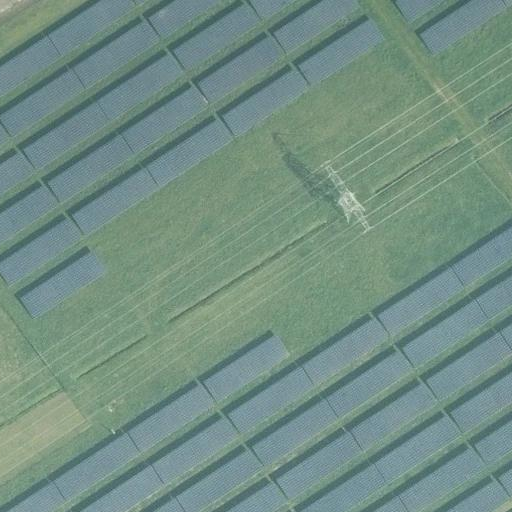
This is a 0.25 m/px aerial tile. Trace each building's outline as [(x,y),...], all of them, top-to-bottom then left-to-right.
[(236,0),(177,0),(146,19),(159,41),(211,9),(214,15),(237,1),(236,0)] [(311,84),(380,43),(353,0),(328,0),(291,23),(304,44),(346,19),(354,33),(306,61),(313,72),(306,76),(311,84)] [(474,6),(418,34),(426,51),(482,24),(474,6)] [(99,78),(155,43),(144,26),(99,54),(102,59),(91,66),(99,78)] [(169,59),(126,83),(136,102),(180,78),(169,59)] [(0,120),(0,123),(11,140),(85,89),(75,74),(70,77),(78,88),(70,94),(60,79),(0,120)] [(171,127),(204,111),(194,92),(161,109),(171,127)] [(23,155),(34,172),(109,122),(97,105),(23,155)] [(215,126),(69,216),(81,235),(227,145),(215,126)] [(0,166),(0,196),(30,176),(17,155),(0,166)] [(80,164),(46,186),(58,205),(98,178),(88,163),(82,167),(80,164)] [(0,241),(56,213),(45,192),(0,214),(0,241)] [(0,278),(6,288),(79,242),(66,222),(0,263),(0,278)] [(511,228),(497,239),(510,259),(511,257),(511,228)] [(30,320),(104,275),(92,255),(18,300),(30,320)] [(184,426),(211,407),(198,389),(171,407),(184,426)] [(288,511),(329,485),(309,454),(223,510),(224,511),(288,511)]
